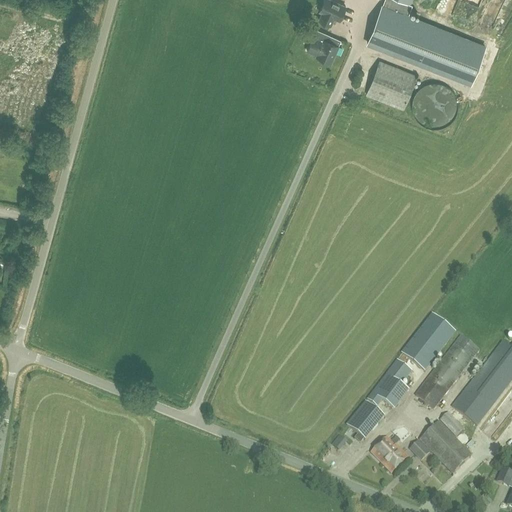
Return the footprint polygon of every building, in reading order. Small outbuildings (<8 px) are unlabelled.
[(336,0),(325,0),(320,13),(321,13),(318,20),(331,27),(335,19),(341,22),(348,5),(336,0)] [(384,0),(367,42),(471,83),(485,47),(408,17),(412,5),(410,4),(400,0),(384,0)] [(17,19),(9,16),(5,22),(6,28),(13,28),(17,19)] [(48,30),(38,26),(33,36),(42,40),(48,36),(48,30)] [(331,62),(341,40),(317,29),(313,37),(313,36),(306,50),(331,62)] [(0,51),(10,54),(11,48),(0,45),(0,51)] [(404,109),(417,75),(380,61),(367,94),(404,109)] [(425,371),(456,332),(433,314),(402,354),(425,371)] [(433,410),(479,350),(461,336),(415,396),(433,410)] [(477,426),(511,379),(511,349),(502,342),(452,407),(477,426)] [(397,359),(387,373),(402,385),(413,371),(397,359)] [(387,373),(367,399),(376,407),(382,401),(395,411),(410,391),(387,373)] [(511,404),(504,399),(495,412),(505,419),(511,409),(511,404)] [(365,441),(385,417),(365,401),(346,425),(365,441)] [(455,437),(463,430),(448,413),(440,420),(455,437)] [(452,473),(471,455),(439,422),(420,440),(452,473)] [(511,450),(511,448),(511,431),(502,442),(511,450)] [(391,474),(408,458),(396,445),(395,446),(387,437),(370,453),(391,474)] [(409,449),(421,461),(430,452),(418,440),(409,449)] [(511,473),(502,469),(496,482),(510,488),(511,482),(511,473)]
